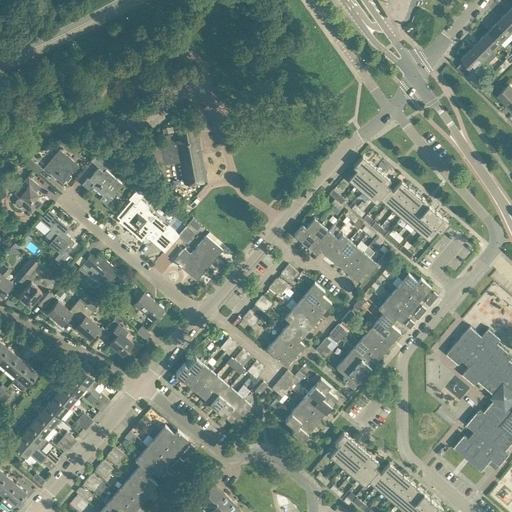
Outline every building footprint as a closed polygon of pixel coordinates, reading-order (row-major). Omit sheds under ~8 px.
[(509,33),(511,30),(511,17),(506,12),(498,21),(509,33)] [(500,42),(509,33),(498,21),(489,30),(500,42)] [(492,51),(500,42),(489,30),(480,39),(492,51)] [(483,60),(492,51),(480,39),(471,48),(483,60)] [(473,69),(483,60),(471,48),(462,57),(461,56),(460,56),(473,69)] [(498,76),(506,68),(501,63),(499,65),(501,66),(495,73),(498,76)] [(492,81),(498,76),(495,73),(489,78),(492,81)] [(507,103),(511,97),(511,84),(510,82),(498,94),(507,103)] [(154,184),(168,180),(164,163),(180,161),(184,183),(206,179),(206,180),(207,180),(196,118),(173,122),(175,131),(163,133),(164,140),(159,141),(158,139),(144,143),(154,184)] [(87,177),(83,182),(90,187),(88,189),(89,189),(92,185),(103,194),(99,198),(106,204),(112,197),(110,196),(117,188),(122,182),(106,169),(109,165),(103,160),(109,153),(101,147),(96,152),(90,160),(98,167),(88,178),(87,177)] [(71,175),(70,174),(78,164),(60,148),(44,166),(62,182),(65,179),(67,180),(71,175)] [(361,171),(369,161),(362,155),(353,165),(357,168),(349,178),(356,184),(364,174),(361,171)] [(30,157),(25,162),(39,174),(43,168),(30,157)] [(368,177),(376,167),(369,161),(361,171),(364,174),(356,184),(363,190),(371,180),(368,177)] [(375,183),(383,173),(376,167),(368,177),(371,180),(363,190),(370,196),(378,186),(375,183)] [(381,197),(389,187),(386,184),(390,179),(383,173),(375,183),(378,186),(370,196),(377,202),(381,197)] [(40,185),(32,179),(28,175),(14,192),(19,197),(17,199),(16,201),(16,202),(16,204),(18,205),(20,206),(22,206),(23,204),(31,212),(35,207),(37,208),(41,203),(40,203),(40,200),(41,200),(36,196),(39,193),(36,190),(40,185)] [(400,196),(408,186),(401,180),(393,189),(389,187),(381,197),(388,203),(396,193),(400,196)] [(406,202),(415,192),(408,186),(400,196),(396,193),(388,203),(395,209),(403,199),(406,202)] [(144,209),(136,202),(142,194),(142,190),(139,188),(136,188),(129,197),(131,199),(117,215),(121,219),(120,220),(142,239),(146,234),(165,250),(173,240),(163,232),(166,228),(166,224),(148,209),(144,209)] [(345,197),(334,188),(333,188),(329,192),(335,197),(341,202),(345,197)] [(413,208),(422,198),(415,192),(406,202),(403,199),(395,209),(401,214),(410,205),(413,208)] [(337,207),(341,202),(335,197),(331,202),(337,207)] [(420,213),(429,204),(422,198),(413,208),(410,205),(401,214),(408,220),(417,210),(420,213)] [(356,211),(360,207),(355,203),(351,207),(356,211)] [(427,219),(435,209),(429,204),(420,213),(417,210),(408,220),(415,226),(424,216),(427,219)] [(361,216),(362,215),(365,212),(360,207),(356,211),(361,216)] [(350,218),(353,214),(348,209),(344,213),(350,218)] [(434,225),(442,215),(435,209),(427,219),(424,216),(415,226),(422,232),(430,222),(434,225)] [(363,218),(369,222),(372,218),(367,213),(363,218)] [(67,225),(54,214),(50,219),(53,222),(51,225),(52,226),(46,234),(52,238),(49,242),(60,251),(55,257),(61,263),(69,253),(68,252),(72,247),(70,246),(74,242),(69,238),(71,236),(66,232),(64,234),(62,231),(67,225)] [(363,222),(358,218),(353,214),(350,218),(355,222),(353,224),(358,228),(363,222)] [(437,229),(441,232),(449,221),(442,215),(434,225),(430,222),(422,232),(429,238),(437,229)] [(313,232),(322,223),(314,216),(306,226),(303,223),(294,233),(301,239),(310,230),(313,232)] [(193,217),(188,222),(189,223),(195,229),(197,230),(201,224),(193,217)] [(377,229),(381,225),(375,221),(372,225),(377,229)] [(320,238),(328,228),(322,223),(313,232),(310,230),(301,239),(308,245),(317,235),(320,238)] [(367,232),(370,228),(365,224),(362,228),(367,232)] [(186,225),(178,235),(187,242),(194,232),(186,225)] [(377,229),(382,234),(386,229),(381,225),(377,229)] [(323,249),(335,234),(328,228),(320,238),(317,235),(308,245),(315,251),(320,246),(323,249)] [(372,237),(375,233),(370,228),(367,232),(372,237)] [(341,248),(350,238),(343,232),(338,237),(335,234),(323,249),(329,255),(338,245),(341,248)] [(391,241),(394,237),(389,232),(386,236),(391,241)] [(218,255),(222,249),(223,248),(206,234),(191,252),(184,247),(174,259),(178,263),(178,264),(180,266),(181,265),(189,272),(190,272),(189,271),(191,269),(194,272),(192,275),(197,279),(218,255)] [(381,244),(384,240),(379,236),(375,240),(381,244)] [(5,238),(4,241),(6,244),(8,245),(11,244),(12,242),(12,238),(9,237),(5,238)] [(391,241),(396,245),(399,241),(394,237),(391,241)] [(348,254),(357,244),(350,238),(341,248),(338,245),(329,255),(336,261),(345,251),(348,254)] [(15,241),(9,248),(16,253),(21,247),(15,241)] [(355,260),(363,250),(357,244),(348,254),(345,251),(336,261),(343,267),(352,257),(355,260)] [(404,253),(408,248),(403,244),(399,248),(404,253)] [(404,253),(409,257),(413,253),(408,248),(404,253)] [(362,266),(370,256),(363,250),(355,260),(352,257),(343,267),(350,272),(358,263),(362,266)] [(81,255),(76,261),(80,265),(79,266),(89,274),(87,276),(88,279),(91,281),(93,281),(94,279),(97,281),(102,275),(109,281),(113,277),(119,270),(105,258),(104,259),(101,256),(102,255),(100,253),(88,266),(84,262),(91,253),(86,259),(81,255)] [(22,281),(39,261),(33,256),(16,276),(22,281)] [(369,272),(377,262),(370,256),(362,266),(358,263),(350,272),(362,283),(370,273),(369,272)] [(4,264),(4,265),(0,261),(0,292),(1,293),(5,289),(12,281),(5,275),(11,269),(4,264)] [(299,271),(289,263),(285,267),(295,276),(299,271)] [(291,281),(295,276),(285,267),(281,272),(291,281)] [(415,283),(426,291),(431,285),(421,276),(418,280),(408,272),(403,278),(412,286),(415,283)] [(287,285),(277,277),(277,276),(273,281),(283,290),(287,285)] [(419,299),(426,291),(415,283),(412,286),(403,278),(397,285),(406,293),(409,290),(419,299)] [(315,299),(325,308),(332,301),(322,293),(325,289),(315,280),(308,288),(318,296),(315,299)] [(43,306),(50,299),(54,294),(49,290),(46,294),(31,281),(19,295),(30,304),(36,298),(39,300),(38,302),(43,306)] [(279,295),(283,290),(273,281),(269,286),(279,295)] [(413,306),(419,299),(409,290),(406,293),(397,285),(390,293),(400,301),(402,298),(413,306)] [(320,315),(325,308),(315,299),(318,296),(308,288),(303,295),(312,302),(309,306),(320,315)] [(154,320),(164,308),(144,291),(134,303),(154,320)] [(434,300),(438,295),(434,291),(429,296),(434,300)] [(77,316),(92,297),(84,293),(70,309),(58,299),(48,311),(62,322),(71,311),(77,316)] [(273,302),(263,294),(262,293),(258,298),(269,307),(273,310),(275,308),(271,304),(273,302)] [(407,313),(413,306),(402,298),(400,301),(390,293),(384,300),(394,307),(397,304),(407,313)] [(313,322),(320,315),(309,306),(312,302),(303,295),(296,302),(306,310),(303,313),(313,322)] [(358,300),(362,304),(366,299),(362,295),(358,300)] [(429,305),(434,300),(429,296),(425,301),(429,305)] [(93,310),(100,302),(92,297),(77,316),(81,319),(76,325),(90,337),(99,325),(89,316),(93,310)] [(273,310),(269,307),(258,298),(254,302),(265,311),(267,309),(275,316),(277,313),(273,310)] [(357,309),(362,304),(358,300),(353,305),(357,309)] [(401,320),(407,313),(397,304),(394,307),(384,300),(378,307),(383,311),(394,319),(397,316),(401,320)] [(307,329),(313,322),(303,313),(306,310),(296,302),(290,309),(300,317),(297,321),(307,329)] [(422,313),(426,308),(422,305),(418,310),(422,313)] [(261,316),(251,308),(250,307),(246,312),(257,321),(261,316)] [(302,336),(307,329),(297,321),(300,317),(290,309),(285,315),(290,320),(287,323),(302,336)] [(346,314),(350,317),(354,312),(350,309),(346,314)] [(418,319),(422,313),(418,310),(413,315),(418,319)] [(391,322),(394,319),(383,311),(378,317),(387,326),(384,329),(394,338),(401,331),(391,322)] [(253,325),(257,321),(246,312),(242,317),(253,325)] [(133,340),(124,333),(127,330),(119,323),(122,318),(117,314),(105,328),(110,332),(105,338),(107,339),(106,341),(109,344),(110,342),(123,352),(133,340)] [(346,323),(350,317),(346,314),(341,319),(346,323)] [(389,344),(394,338),(384,329),(387,326),(378,317),(372,324),(381,332),(379,335),(389,344)] [(410,328),(414,322),(410,319),(406,324),(410,328)] [(299,338),(302,336),(287,323),(281,330),(290,338),(288,341),(298,350),(304,343),(299,338)] [(334,328),(338,331),(343,326),(338,323),(334,328)] [(383,351),(389,344),(379,335),(381,332),(372,324),(366,331),(375,339),(372,342),(383,351)] [(137,330),(146,338),(151,332),(142,325),(137,330)] [(212,339),(220,329),(221,329),(216,325),(207,335),(212,339)] [(511,360),(509,358),(506,362),(503,359),(509,351),(498,341),(501,337),(489,327),(482,335),(470,325),(460,337),(464,340),(461,344),(457,340),(447,352),(459,363),(463,359),(469,365),(463,373),(475,383),(478,379),(494,392),(490,396),(494,399),(484,411),(488,414),(485,418),(477,411),(467,423),(475,430),(469,437),(465,434),(454,446),(444,458),(475,484),(485,472),(482,469),(488,462),(496,468),(510,452),(506,449),(511,441),(511,360)] [(251,326),(247,331),(252,335),(256,330),(251,326)] [(334,336),(338,331),(334,328),(330,333),(334,336)] [(292,357),(298,350),(288,341),(290,338),(281,330),(275,336),(285,344),(282,347),(292,357)] [(377,358),(383,351),(372,342),(375,339),(366,331),(360,338),(370,346),(367,349),(377,358)] [(224,350),(233,340),(229,336),(220,346),(224,350)] [(282,347),(285,344),(275,336),(266,347),(286,364),(292,357),(282,347)] [(334,343),(330,340),(331,340),(327,336),(323,341),(330,348),(334,343)] [(0,355),(8,346),(0,338),(0,355)] [(371,365),(377,358),(367,349),(370,346),(360,338),(354,344),(364,352),(361,356),(371,365)] [(229,354),(237,344),(238,344),(233,340),(224,350),(229,354)] [(333,349),(330,348),(323,341),(316,348),(320,352),(322,350),(323,351),(324,350),(329,354),(333,349)] [(365,372),(371,365),(361,356),(364,352),(354,344),(348,351),(358,360),(355,363),(365,372)] [(6,368),(18,354),(8,346),(0,355),(0,363),(1,363),(6,368)] [(238,361),(247,351),(242,347),(234,358),(238,361)] [(243,366),(251,356),(252,355),(247,351),(238,361),(243,366)] [(360,378),(365,372),(355,363),(358,360),(348,351),(343,358),(352,366),(349,369),(360,378)] [(16,376),(28,363),(18,354),(6,368),(16,376)] [(203,361),(201,359),(196,355),(188,364),(184,362),(176,372),(183,378),(192,368),(195,371),(203,361)] [(353,386),(360,378),(349,369),(352,366),(343,358),(336,366),(346,374),(343,377),(353,386)] [(252,373),(261,363),(256,359),(247,369),(252,373)] [(210,367),(208,366),(203,361),(195,371),(192,368),(183,378),(190,384),(198,374),(202,376),(210,367)] [(12,381),(14,383),(22,390),(38,371),(28,363),(16,376),(12,381)] [(256,377),(258,375),(265,367),(261,363),(252,373),(256,377)] [(106,404),(111,399),(101,391),(100,392),(95,387),(99,382),(93,376),(95,374),(87,367),(85,369),(80,365),(72,375),(86,386),(97,396),(106,404)] [(217,373),(216,372),(210,367),(202,376),(198,374),(190,384),(197,390),(206,379),(209,382),(217,373)] [(295,374),(291,372),(288,369),(284,373),(294,382),(298,377),(299,378),(303,373),(299,369),(295,374)] [(215,388),(223,379),(223,378),(217,373),(209,382),(206,379),(197,390),(203,395),(212,385),(215,388)] [(290,386),(294,382),(284,373),(280,378),(290,386)] [(77,396),(86,386),(72,375),(64,385),(77,396)] [(321,395),(331,404),(338,396),(334,393),(337,389),(321,376),(314,383),(324,392),(321,395)] [(230,384),(224,379),(223,378),(223,379),(215,388),(212,385),(203,395),(210,401),(218,391),(222,394),(230,384)] [(286,391),(290,386),(280,378),(276,382),(286,391)] [(259,394),(268,383),(263,379),(254,390),(259,394)] [(285,393),(286,391),(276,382),(272,387),(279,393),(277,396),(283,400),(287,395),(285,393)] [(326,410),(331,404),(321,395),(324,392),(314,383),(309,390),(318,398),(316,401),(326,410)] [(237,390),(231,385),(230,384),(222,394),(218,391),(210,401),(217,407),(226,397),(229,400),(237,390)] [(69,406),(77,396),(64,385),(55,394),(69,406)] [(0,395),(0,402),(2,404),(10,395),(4,390),(0,395)] [(244,396),(239,392),(237,390),(229,400),(226,397),(217,407),(224,413),(232,404),(235,406),(244,396)] [(320,417),(326,410),(316,401),(318,398),(309,390),(303,397),(312,405),(310,408),(320,417)] [(60,416),(69,406),(55,394),(47,404),(60,416)] [(101,410),(106,404),(97,396),(92,402),(101,410)] [(251,403),(247,399),(244,396),(235,406),(232,404),(224,413),(238,425),(246,415),(243,412),(251,403)] [(274,407),(275,406),(279,401),(275,397),(269,403),(274,407)] [(314,424),(320,417),(310,408),(312,405),(303,397),(297,404),(306,412),(304,415),(314,424)] [(52,426),(60,416),(47,404),(38,414),(52,426)] [(308,431),(314,424),(304,415),(306,412),(297,404),(291,410),(301,419),(298,422),(308,431)] [(302,438),(308,431),(298,422),(301,419),(291,410),(285,418),(295,426),(292,429),(302,438)] [(94,419),(86,413),(84,411),(80,415),(90,423),(94,419)] [(43,436),(52,426),(38,414),(30,424),(43,436)] [(85,429),(90,423),(80,415),(76,420),(85,429)] [(188,437),(178,428),(175,432),(165,423),(159,431),(169,439),(171,436),(181,444),(188,437)] [(49,440),(43,436),(30,424),(21,434),(35,445),(35,446),(41,450),(49,440)] [(77,439),(69,432),(67,430),(63,435),(73,443),(77,439)] [(175,451),(181,444),(171,436),(169,439),(159,431),(153,438),(163,446),(166,443),(175,451)] [(63,435),(60,432),(56,437),(59,440),(56,443),(64,450),(67,447),(69,448),(73,443),(63,435)] [(342,448),(350,437),(344,432),(335,442),(338,445),(330,454),(337,460),(345,451),(342,448)] [(35,446),(35,445),(21,434),(13,444),(27,455),(29,452),(40,462),(42,460),(51,469),(56,463),(47,454),(46,455),(41,450),(35,446)] [(357,443),(354,441),(350,437),(342,448),(345,451),(337,460),(344,466),(352,457),(349,454),(357,443)] [(126,438),(122,443),(127,447),(131,443),(126,438)] [(169,458),(175,451),(166,443),(163,446),(153,438),(147,445),(157,454),(160,450),(169,458)] [(191,452),(195,446),(191,443),(187,448),(191,452)] [(364,449),(361,446),(357,443),(349,454),(352,457),(344,466),(351,472),(359,462),(356,459),(364,449)] [(125,453),(117,446),(115,444),(111,449),(121,458),(125,453)] [(164,465),(169,458),(160,450),(157,454),(147,445),(141,452),(151,460),(154,457),(164,465)] [(441,456),(445,451),(445,450),(442,447),(437,453),(441,456)] [(186,457),(191,452),(187,448),(182,453),(186,457)] [(117,463),(121,458),(111,449),(107,454),(117,463)] [(371,455),(368,452),(364,449),(356,459),(359,462),(351,472),(358,478),(366,468),(363,465),(371,455)] [(60,458),(58,457),(51,450),(47,454),(56,463),(60,458)] [(158,472),(164,465),(154,457),(151,460),(141,452),(135,458),(140,462),(151,471),(153,468),(158,472)] [(378,461),(375,458),(371,455),(363,465),(366,468),(358,478),(365,484),(369,479),(378,469),(374,466),(378,461)] [(179,465),(183,460),(179,457),(175,462),(179,465)] [(114,467),(104,459),(103,458),(99,463),(110,472),(114,467)] [(148,474),(151,471),(140,462),(134,470),(144,478),(141,481),(151,489),(157,482),(148,474)] [(175,470),(179,465),(175,462),(170,467),(175,470)] [(396,468),(393,465),(389,462),(381,471),(378,469),(369,479),(376,485),(384,475),(387,478),(396,468)] [(106,476),(110,472),(99,463),(95,468),(106,476)] [(403,474),(400,471),(396,468),(387,478),(384,475),(376,485),(383,491),(391,481),(394,484),(403,474)] [(145,496),(151,489),(141,481),(144,478),(134,470),(128,477),(138,485),(136,488),(145,496)] [(167,480),(171,474),(167,471),(163,476),(167,480)] [(321,480),(324,476),(319,471),(316,475),(321,480)] [(44,478),(35,472),(32,475),(41,482),(44,478)] [(102,481),(92,473),(92,472),(87,477),(98,486),(102,481)] [(0,490),(5,495),(16,481),(6,473),(0,480),(0,490)] [(410,480),(406,477),(403,474),(394,484),(391,481),(383,491),(390,497),(398,487),(401,490),(410,480)] [(326,484),(327,483),(329,480),(324,476),(321,480),(326,484)] [(94,490),(98,486),(87,477),(84,481),(94,490)] [(140,503),(145,496),(136,488),(138,485),(128,477),(122,483),(132,492),(130,495),(140,503)] [(417,486),(413,483),(410,480),(401,490),(398,487),(390,497),(397,502),(405,493),(408,496),(417,486)] [(5,495),(7,497),(15,503),(26,490),(16,481),(5,495)] [(242,511),(214,482),(198,497),(212,511),(242,511)] [(134,510),(140,503),(130,495),(132,492),(122,483),(117,490),(127,498),(124,501),(134,510)] [(335,491),(338,487),(333,483),(329,487),(335,491)] [(90,494),(81,486),(80,486),(76,490),(86,499),(90,494)] [(424,492),(420,489),(417,486),(408,496),(405,493),(397,502),(404,508),(412,499),(415,502),(424,492)] [(340,496),(341,495),(343,492),(338,487),(335,491),(340,496)] [(123,511),(132,511),(134,510),(124,501),(127,498),(117,490),(111,497),(121,506),(119,508),(123,511)] [(431,497),(427,494),(424,492),(415,502),(412,499),(404,508),(407,511),(412,511),(418,505),(422,508),(431,497)] [(71,502),(79,507),(84,498),(76,493),(71,502)] [(348,503),(352,499),(347,495),(343,499),(348,503)] [(123,511),(119,508),(121,506),(111,497),(105,504),(114,511),(123,511)] [(359,505),(362,501),(357,497),(354,501),(359,505)] [(430,511),(438,503),(434,500),(431,497),(422,508),(418,505),(412,511),(424,511),(425,511),(426,511),(430,511)] [(364,509),(365,508),(367,505),(362,501),(359,505),(364,509)] [(442,511),(445,509),(438,503),(430,511),(426,511),(425,511),(424,511),(442,511)]
